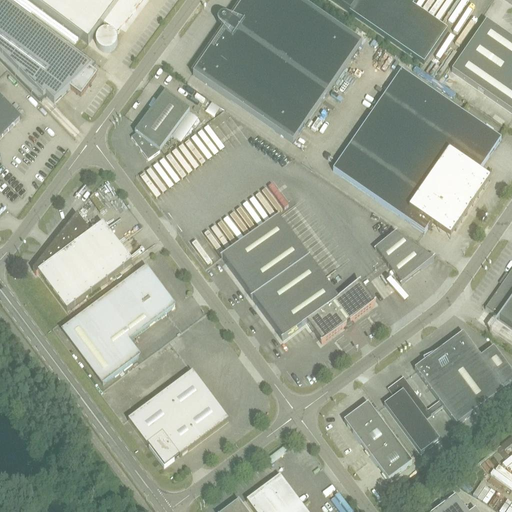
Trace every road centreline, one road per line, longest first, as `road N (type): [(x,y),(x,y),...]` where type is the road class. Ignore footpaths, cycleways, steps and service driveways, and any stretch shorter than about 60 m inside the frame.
road 1 (unclassified): [(297,416),(91,134)]
road 2 (unclassified): [(297,416),(454,293),(511,211)]
road 3 (tertiary): [(0,294),(168,511)]
road 4 (unclassified): [(91,134),(194,0)]
road 5 (unclassified): [(170,511),(297,416)]
road 6 (unclassified): [(0,260),(91,134)]
